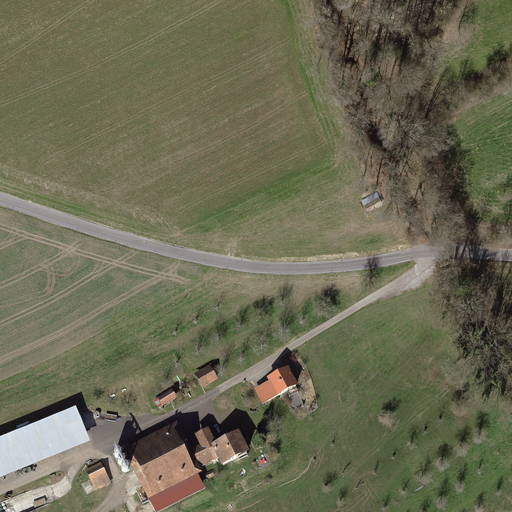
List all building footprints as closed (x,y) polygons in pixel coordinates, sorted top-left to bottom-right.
[(216,379),(210,368),(197,375),(203,386),(216,379)] [(269,379),(278,396),(296,387),(287,370),(269,379)] [(171,391),(159,398),(164,405),(175,398),(171,391)] [(74,413),(0,443),(0,470),(84,436),(74,413)] [(215,446),(208,432),(198,437),(203,447),(187,455),(192,465),(217,453),(223,465),(246,453),(237,435),(215,446)] [(173,434),(134,454),(152,490),(194,469),(192,465),(187,455),(186,453),(184,454),(173,434)] [(101,466),(88,472),(96,488),(109,482),(101,466)]
